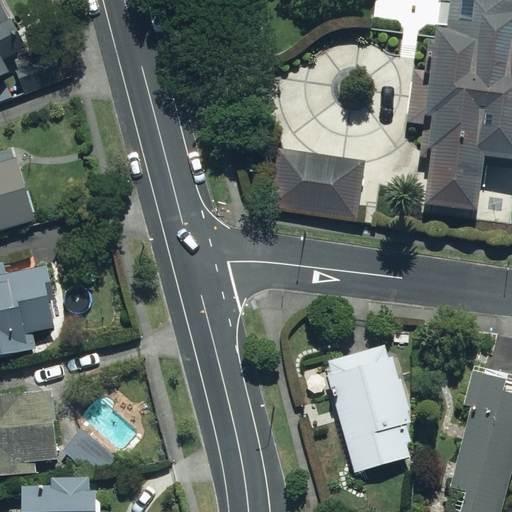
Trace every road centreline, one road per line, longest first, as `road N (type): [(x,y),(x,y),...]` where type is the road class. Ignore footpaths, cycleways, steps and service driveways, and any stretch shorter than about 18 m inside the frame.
road 1 (residential): [(194,266),(272,262),(511,296)]
road 2 (unclassified): [(194,266),(123,0)]
road 3 (unclassified): [(250,511),(194,266)]
